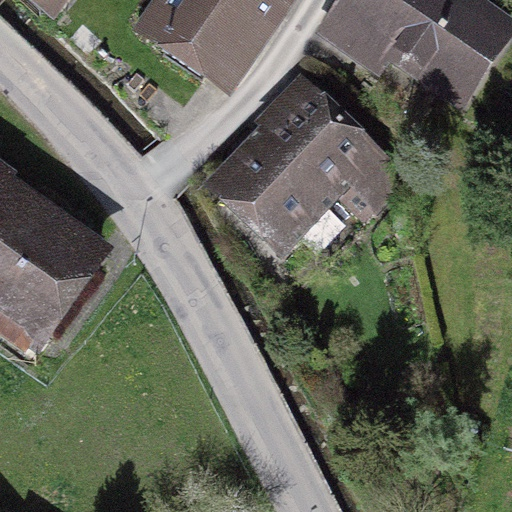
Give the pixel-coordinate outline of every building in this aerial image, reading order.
[(24,0),(54,26),(75,0),(24,0)] [(282,0),(173,0),(154,29),(229,80),(276,11),(282,0)] [(502,38),(446,0),(348,0),(340,12),(463,96),(502,38)] [(286,231),(294,238),(306,238),(323,220),(309,207),(344,169),(383,205),(404,183),(315,99),(228,191),(278,239),(286,231)] [(99,249),(38,205),(27,219),(0,199),(0,335),(25,353),(99,249)]
